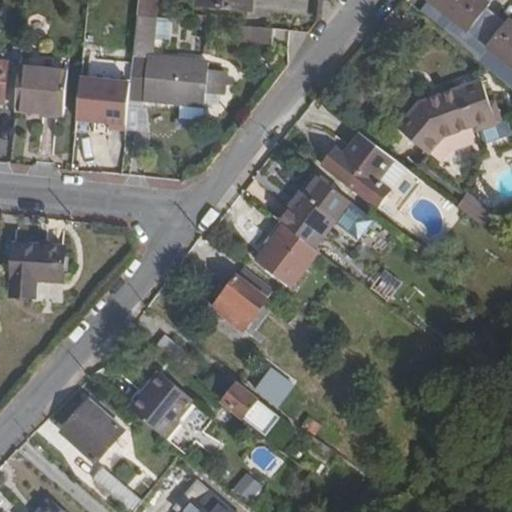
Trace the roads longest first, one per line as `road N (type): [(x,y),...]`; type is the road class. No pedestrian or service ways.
road 1 (residential): [(182,234),(368,0)]
road 2 (residential): [(0,443),(182,234)]
road 3 (residential): [(182,234),(137,203),(0,189)]
